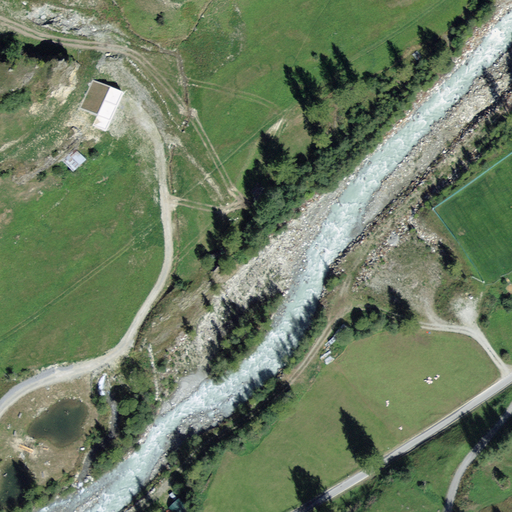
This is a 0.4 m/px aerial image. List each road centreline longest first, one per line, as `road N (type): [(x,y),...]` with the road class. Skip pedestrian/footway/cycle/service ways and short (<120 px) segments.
road 1 (track): [(166,218),(235,155),(448,0)]
road 2 (unclassified): [(302,511),(511,377)]
